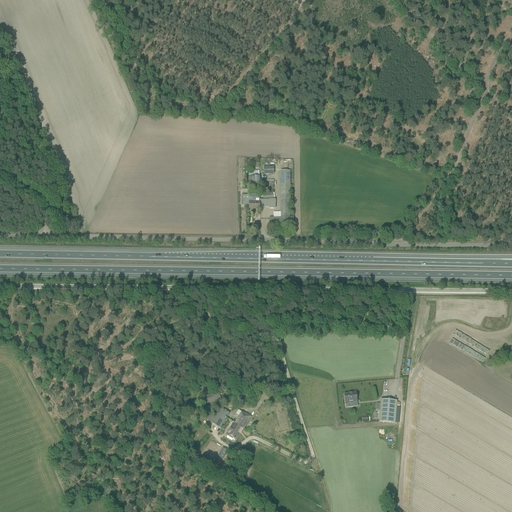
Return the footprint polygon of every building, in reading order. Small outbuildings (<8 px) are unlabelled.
[(269,218),(269,222),(269,227),(294,226),(293,217),(290,217),(290,170),(280,170),(281,218),(269,218)] [(259,176),(246,177),(247,185),(260,185),(260,176),(259,176)] [(241,195),(241,206),(249,206),(249,209),(260,209),(260,207),(269,208),(269,209),(275,209),(275,199),(269,199),(269,200),(259,200),(259,198),(252,198),(249,198),(249,195),(241,195)] [(220,391),(205,397),(205,399),(207,403),(222,397),(220,391)] [(351,393),(344,394),(345,403),(357,402),(356,392),(351,392),(351,393)] [(379,423),(394,424),(395,423),(396,407),(396,405),(397,401),(381,399),(380,404),(379,423)] [(220,407),(214,416),(226,418),(229,413),(220,407)] [(235,424),(243,428),(250,417),(242,412),(239,417),(235,424)] [(214,416),(211,422),(220,428),(226,418),(214,416)] [(243,428),(235,424),(233,426),(232,425),(226,435),(235,441),(243,428)]
